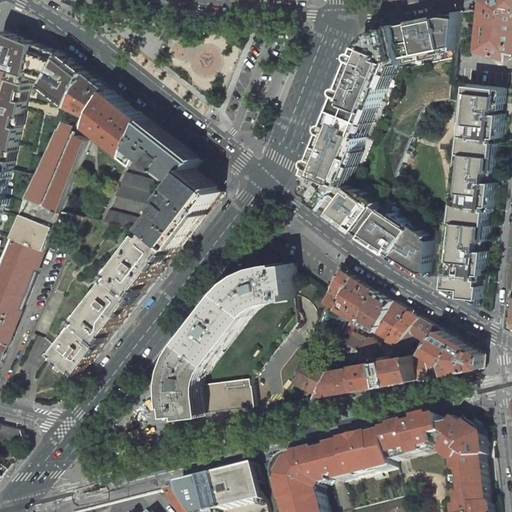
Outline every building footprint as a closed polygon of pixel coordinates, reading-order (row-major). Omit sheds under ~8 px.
[(511,0),(489,0),(484,49),(511,57),(511,0)] [(371,38),(343,107),(377,121),(415,137),(428,105),(440,101),(453,99),(456,82),(460,42),(461,29),(446,27),(446,23),(431,22),(431,17),(392,26),(371,38)] [(446,27),(461,29),(462,20),(447,18),(446,23),(446,27)] [(79,98),(92,72),(78,61),(67,53),(9,30),(4,40),(0,56),(0,65),(16,69),(0,117),(0,167),(14,171),(38,73),(50,77),(49,85),(75,106),(79,98)] [(0,117),(16,69),(0,65),(0,117)] [(100,118),(114,89),(104,81),(92,72),(79,98),(75,106),(100,118)] [(498,171),(502,137),(505,137),(507,113),(501,113),(503,102),(506,103),(507,88),(475,84),(474,92),(472,92),(453,256),(455,257),(452,287),(467,289),(467,295),(485,306),(492,250),(486,249),(487,239),(490,239),(494,205),(497,205),(499,182),(494,181),(495,171),(498,171)] [(100,118),(98,126),(95,134),(94,138),(130,166),(139,146),(140,144),(152,119),(142,111),(141,112),(135,107),(131,104),(132,103),(114,89),(100,118)] [(356,226),(363,231),(385,202),(395,188),(401,185),(401,184),(398,178),(415,137),(377,121),(343,107),(315,176),(321,200),(327,205),(350,221),(356,226)] [(79,126),(81,120),(70,115),(67,120),(79,126)] [(197,169),(203,160),(152,119),(140,144),(139,146),(166,168),(168,165),(187,181),(197,169)] [(45,204),(76,133),(64,128),(42,173),(40,177),(31,197),(45,204)] [(88,153),(92,142),(80,135),(49,206),(65,212),(88,153)] [(0,167),(0,228),(5,207),(7,198),(14,171),(0,167)] [(177,200),(160,222),(157,226),(183,247),(226,191),(197,169),(187,181),(175,197),(177,200)] [(159,180),(128,172),(117,195),(160,206),(166,194),(160,193),(165,183),(159,180)] [(408,261),(434,276),(439,230),(430,221),(419,209),(408,196),(404,189),(407,188),(404,183),(401,184),(401,185),(395,188),(385,202),(363,231),(371,237),(401,256),(408,261)] [(62,219),(65,212),(49,206),(45,204),(31,197),(25,209),(0,260),(0,353),(6,356),(60,218),(62,219)] [(160,222),(110,210),(104,221),(152,233),(157,226),(160,222)] [(80,232),(87,217),(65,212),(62,219),(69,222),(67,226),(80,232)] [(183,247),(157,226),(152,233),(58,354),(67,360),(65,362),(74,369),(76,367),(84,374),(183,247)] [(258,253),(260,262),(273,260),(271,251),(258,253)] [(177,416),(259,406),(256,385),(255,385),(254,378),(257,378),(302,322),(298,293),(298,291),(301,291),(298,264),(279,266),(265,269),(252,275),(241,283),(231,293),(192,343),(185,354),(183,358),(181,364),(180,367),(177,381),(178,386),(163,387),(177,416)] [(336,292),(329,308),(334,311),(337,303),(342,306),(350,287),(358,276),(353,272),(347,269),(345,274),(340,285),(336,292)] [(342,306),(341,308),(347,312),(355,317),(363,322),(380,290),(367,282),(358,276),(350,287),(342,306)] [(380,290),(363,322),(392,339),(414,310),(403,304),(388,295),(380,290)] [(323,321),(341,329),(347,312),(341,308),(342,306),(337,303),(334,311),(329,308),(323,321)] [(414,310),(392,339),(401,344),(425,316),(419,313),(414,310)] [(401,344),(401,345),(412,347),(418,340),(420,336),(436,344),(446,329),(436,323),(425,316),(401,344)] [(426,358),(418,360),(422,378),(487,367),(488,354),(465,340),(446,329),(436,344),(433,347),(439,351),(437,354),(426,358)] [(358,332),(353,342),(364,349),(375,356),(385,346),(373,336),(371,339),(358,332)] [(390,342),(385,346),(393,354),(399,347),(390,342)] [(358,359),(361,365),(361,364),(384,360),(384,356),(393,355),(394,358),(417,354),(418,360),(426,358),(429,354),(421,349),(412,347),(401,345),(399,347),(393,354),(385,346),(375,356),(364,349),(358,359)] [(361,365),(366,389),(422,378),(418,360),(417,354),(394,358),(393,355),(384,356),(384,360),(361,364),(361,365)] [(338,372),(317,361),(308,356),(297,381),(325,396),(338,372)] [(338,372),(325,396),(366,389),(361,365),(354,367),(339,369),(338,372)] [(498,511),(498,508),(495,505),(493,505),(488,461),(490,461),(493,457),(489,427),(479,419),(476,421),(468,414),(458,426),(450,428),(451,435),(441,438),(443,446),(443,447),(451,452),(455,455),(465,461),(469,495),(467,496),(469,506),(460,508),(460,511),(498,511)] [(447,418),(392,432),(391,432),(392,434),(398,459),(443,447),(443,446),(441,438),(451,435),(450,428),(447,418)] [(25,444),(28,441),(29,440),(25,429),(0,423),(0,472),(5,476),(10,469),(0,460),(0,438),(25,444)] [(379,435),(360,440),(346,444),(337,447),(346,482),(400,469),(398,459),(392,434),(379,437),(379,435)] [(327,453),(335,485),(346,482),(337,447),(336,447),(335,448),(334,449),(334,450),(334,451),(327,453)] [(297,500),(299,511),(334,511),(330,489),(332,486),(335,485),(327,453),(322,454),(322,452),(291,459),(285,470),(293,501),(297,500)] [(188,484),(181,485),(198,511),(273,511),(261,465),(188,484)] [(198,511),(181,485),(167,489),(183,511),(198,511)]
